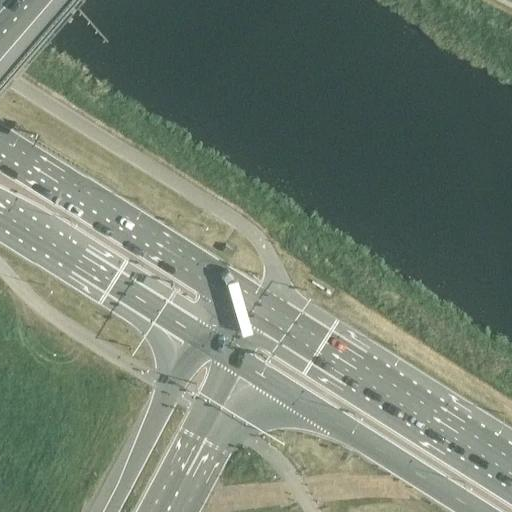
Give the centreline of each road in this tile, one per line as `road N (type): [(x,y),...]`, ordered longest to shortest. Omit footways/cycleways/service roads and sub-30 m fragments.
road 1 (trunk): [(261,310),(0,139)]
road 2 (trunk): [(511,468),(261,310)]
road 3 (trunk): [(244,364),(476,511)]
road 4 (trunk): [(0,210),(198,336)]
road 5 (unclassified): [(169,390),(42,310),(0,267)]
road 6 (unclassified): [(311,511),(276,459),(216,417)]
road 7 (motorway): [(169,390),(110,511)]
